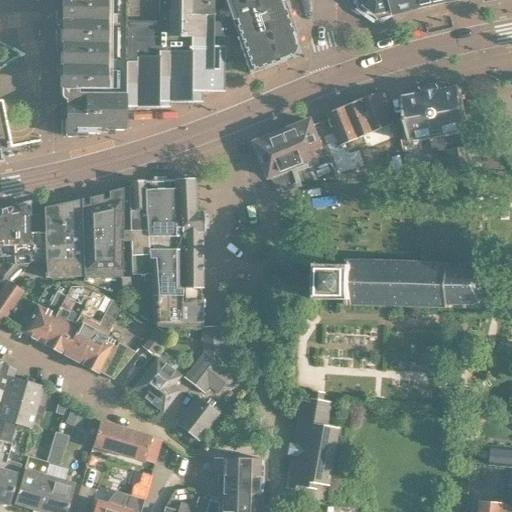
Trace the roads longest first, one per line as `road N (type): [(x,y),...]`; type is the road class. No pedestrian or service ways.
road 1 (residential): [(0,186),(184,135),(330,75)]
road 2 (residential): [(0,347),(182,453)]
road 3 (residential): [(330,75),(511,32)]
